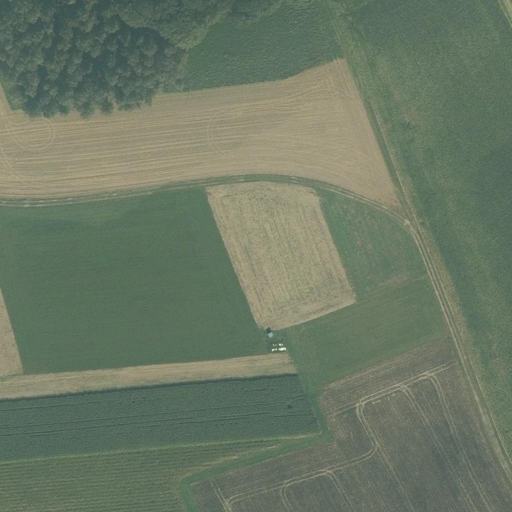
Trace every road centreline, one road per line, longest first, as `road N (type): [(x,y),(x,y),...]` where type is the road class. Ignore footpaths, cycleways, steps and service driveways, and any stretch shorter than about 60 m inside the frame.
road 1 (track): [(511,478),(491,449),(407,210),(266,174),(0,196)]
road 2 (track): [(407,210),(331,0)]
